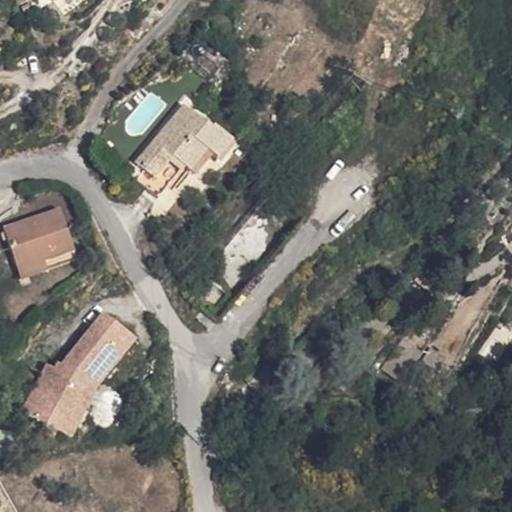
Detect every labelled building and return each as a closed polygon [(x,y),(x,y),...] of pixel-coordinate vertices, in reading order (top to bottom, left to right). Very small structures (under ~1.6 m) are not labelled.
[(189,138),(160,113),(112,170),(121,177),(131,186),(150,166),(161,176),(165,179),(183,161),(192,167),(210,148),(192,134),(189,138)] [(150,166),(131,186),(121,177),(112,188),(133,205),(161,176),(150,166)] [(0,273),(47,259),(33,216),(0,227),(0,273)] [(450,259),(463,233),(450,226),(437,253),(450,259)] [(0,273),(0,291),(53,274),(47,259),(0,273)] [(70,386),(95,351),(106,359),(119,340),(85,315),(41,375),(30,371),(10,422),(49,438),(70,386)] [(70,386),(49,438),(58,443),(80,396),(106,359),(95,351),(70,386)]
